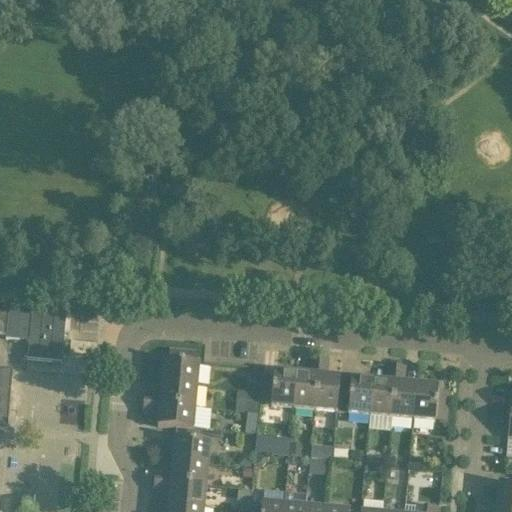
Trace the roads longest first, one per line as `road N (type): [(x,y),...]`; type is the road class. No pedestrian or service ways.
road 1 (residential): [(130,511),(132,482),(116,446),(126,343),(137,327),(156,322),(485,351)]
road 2 (residential): [(471,485),(485,351)]
